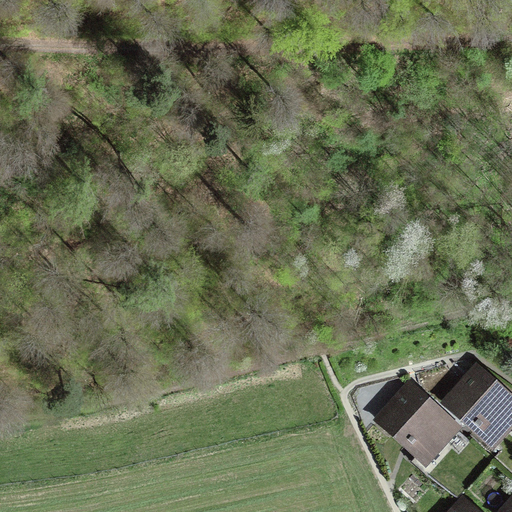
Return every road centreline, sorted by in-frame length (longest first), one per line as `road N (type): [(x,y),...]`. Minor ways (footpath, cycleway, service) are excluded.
road 1 (track): [(0,45),(511,46)]
road 2 (track): [(321,351),(120,396),(0,411)]
road 3 (track): [(511,298),(321,351)]
